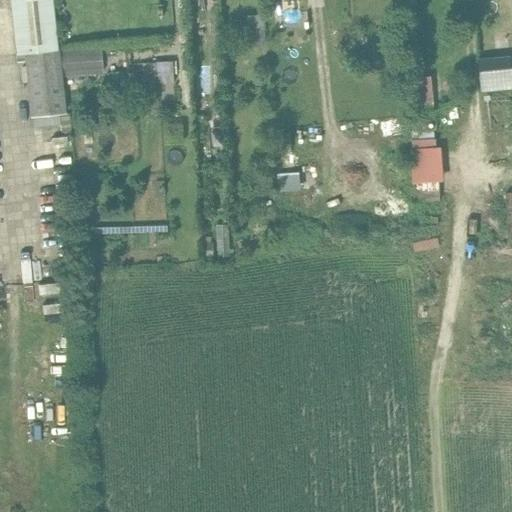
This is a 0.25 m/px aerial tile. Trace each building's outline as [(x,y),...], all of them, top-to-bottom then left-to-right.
[(10,0),(16,53),(26,52),(32,117),(64,114),(51,0),(10,0)] [(249,15),(250,47),(267,46),(266,15),(249,15)] [(62,77),(104,74),(102,47),(60,50),(62,77)] [(511,64),(508,65),(508,56),(478,58),(480,88),(511,86),(511,64)] [(174,61),(157,62),(158,83),(175,82),(174,61)] [(417,111),(434,110),(432,77),(416,78),(417,111)] [(411,183),(440,182),(439,119),(410,119),(411,183)]
